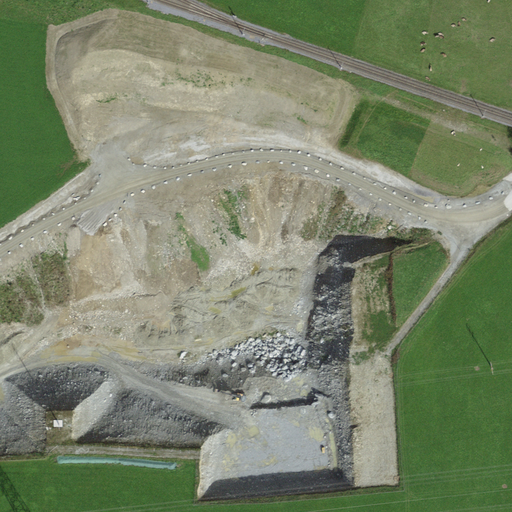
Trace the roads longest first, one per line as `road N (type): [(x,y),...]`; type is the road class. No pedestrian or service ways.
road 1 (track): [(0,456),(207,455),(267,450),(314,432),(511,199)]
road 2 (track): [(0,189),(97,120),(141,106),(241,108),(331,128),(455,212),(483,212),(511,192)]
